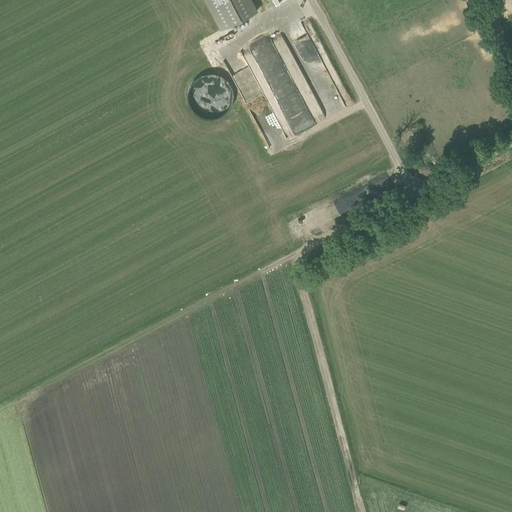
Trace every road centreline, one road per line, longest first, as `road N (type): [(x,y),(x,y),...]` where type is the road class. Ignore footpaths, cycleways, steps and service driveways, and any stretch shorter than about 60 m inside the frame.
road 1 (track): [(415,192),(299,255),(361,511)]
road 2 (unclassified): [(511,141),(415,192),(311,0)]
